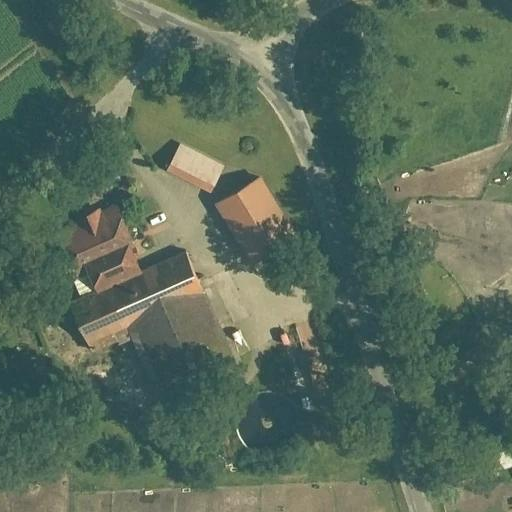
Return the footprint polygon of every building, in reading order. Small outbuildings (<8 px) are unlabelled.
[(183,141),(169,170),(213,192),(228,164),(183,141)] [(261,172),(219,199),(258,261),(300,235),(261,172)] [(102,289),(72,301),(90,344),(134,326),(159,389),(240,356),(195,246),(155,262),(128,196),(73,218),(102,289)] [(293,446),(298,437),(301,427),(300,417),(296,407),(289,399),(280,394),(269,392),(259,394),(249,399),(242,407),(238,417),(237,428),(240,438),(246,447),(255,453),(264,456),(275,456),(284,452),(293,446)] [(511,447),(495,453),(500,469),(511,465),(511,447)]
